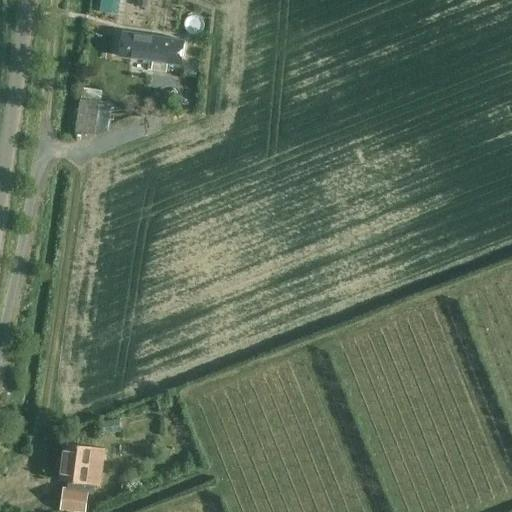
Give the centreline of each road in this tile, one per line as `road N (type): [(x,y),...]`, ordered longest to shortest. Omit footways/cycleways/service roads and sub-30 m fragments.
road 1 (unclassified): [(0,337),(42,149)]
road 2 (tertiary): [(0,180),(26,0)]
road 3 (unclassified): [(42,149),(53,0)]
